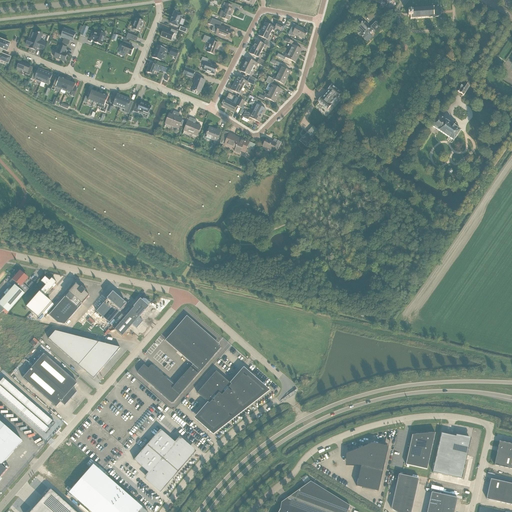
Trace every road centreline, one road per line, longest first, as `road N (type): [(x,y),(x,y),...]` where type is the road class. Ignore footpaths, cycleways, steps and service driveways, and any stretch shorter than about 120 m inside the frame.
road 1 (primary): [(511,382),(412,385),(337,403),(263,445),(198,511)]
road 2 (primary): [(208,511),(276,444),(340,411),(423,392),(511,397)]
road 3 (unclassified): [(186,294),(289,383),(195,469),(163,511)]
road 4 (unclassified): [(186,294),(0,508)]
road 5 (unclassified): [(251,511),(325,443),(384,422),(453,416)]
road 6 (residential): [(318,20),(300,90),(257,135),(209,109)]
road 7 (unclassified): [(4,253),(186,294)]
road 8 (residential): [(209,109),(259,12),(318,20)]
road 9 (unclassified): [(470,511),(487,426),(453,416)]
